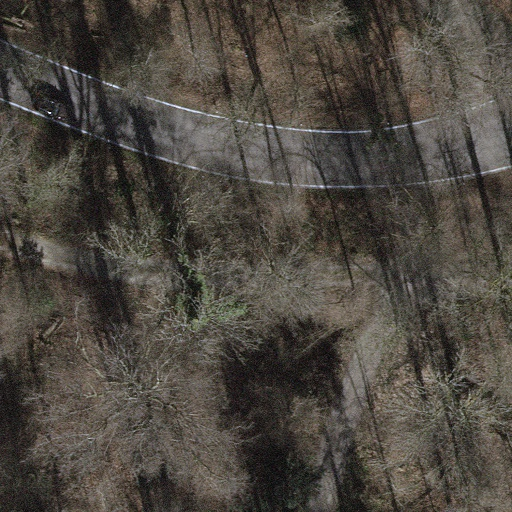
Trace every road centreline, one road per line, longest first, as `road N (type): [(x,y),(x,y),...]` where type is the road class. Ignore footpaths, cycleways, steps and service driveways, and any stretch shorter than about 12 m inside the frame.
road 1 (tertiary): [(0,69),(205,142),(275,155),(411,157),(511,131)]
road 2 (track): [(511,279),(419,296),(117,273),(0,251)]
road 3 (track): [(315,511),(395,321),(419,296)]
